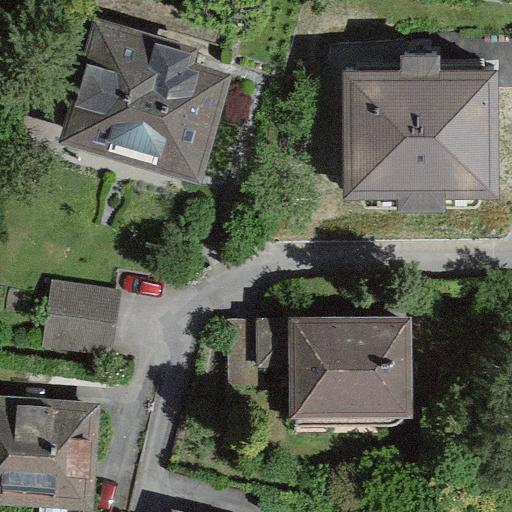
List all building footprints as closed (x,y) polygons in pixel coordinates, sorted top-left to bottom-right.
[(201,172),(228,77),(188,66),(191,52),(104,28),(74,137),(201,172)] [(404,77),(349,78),(352,190),(497,187),(494,76),(437,78),(436,61),(403,62),(404,77)] [(128,292),(62,284),(54,343),(120,351),(128,292)] [(424,410),(424,320),(227,321),(227,368),(310,367),(310,410),(424,410)] [(105,406),(0,400),(0,485),(100,491),(105,406)]
